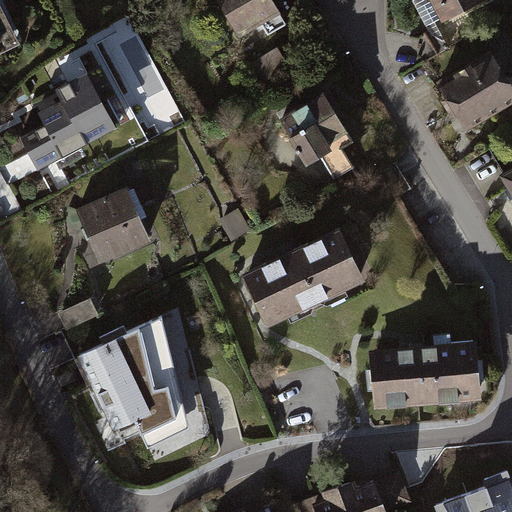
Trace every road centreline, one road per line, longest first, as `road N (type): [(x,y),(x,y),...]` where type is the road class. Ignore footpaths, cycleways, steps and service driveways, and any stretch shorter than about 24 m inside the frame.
road 1 (residential): [(135,511),(250,460),(493,430)]
road 2 (residential): [(504,287),(359,30)]
road 3 (residential): [(123,511),(84,465),(0,279)]
